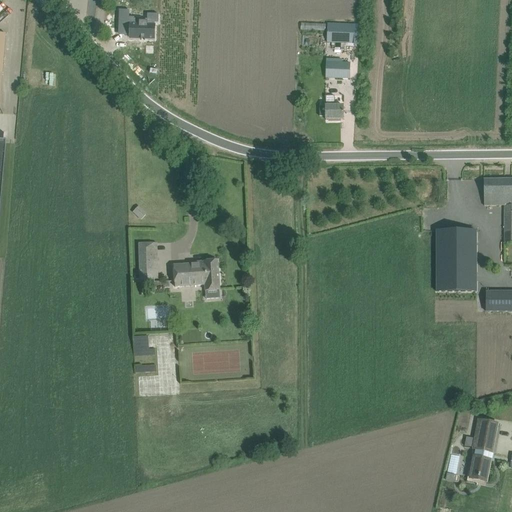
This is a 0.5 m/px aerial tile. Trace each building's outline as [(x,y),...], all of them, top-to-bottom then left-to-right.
[(117,11),(116,27),(128,28),(128,41),(152,41),(153,24),(132,24),(132,19),(123,19),(123,11),(117,11)] [(325,24),(300,23),(300,30),(325,31),(325,24)] [(353,45),(354,26),(329,25),(329,43),(353,45)] [(326,63),(325,74),(338,74),(337,79),(349,79),(350,75),(350,64),(338,63),(326,63)] [(335,105),(335,96),(325,96),(326,108),(320,108),(320,117),(326,117),(326,120),(343,120),(343,105),(335,105)] [(511,179),(484,180),(484,190),(484,205),(491,205),(505,205),(505,212),(505,243),(511,243),(511,179)] [(132,212),(140,220),(146,214),(138,206),(132,212)] [(458,293),(477,293),(477,231),(436,231),(436,291),(436,293),(458,293)] [(140,280),(158,280),(157,244),(138,245),(140,280)] [(191,265),(174,266),(175,288),(205,286),(205,292),(206,301),(221,299),(220,291),(218,261),(190,263),(191,265)] [(511,292),(486,292),(486,312),(511,312),(511,292)] [(158,366),(177,365),(175,334),(165,334),(165,341),(164,341),(165,354),(160,355),(159,337),(156,338),(158,366)] [(148,338),(134,338),(134,346),(148,346),(148,338)] [(472,450),(475,451),(475,450),(492,453),(498,424),(478,420),(475,440),(473,448),(473,449),(472,450)] [(473,448),(475,440),(466,439),(465,447),(473,448)] [(475,450),(475,451),(474,457),(473,458),(474,458),(471,474),(470,479),(475,480),(486,482),(487,482),(491,461),(494,462),(494,461),(492,460),(493,454),(492,454),(492,453),(475,450)]
